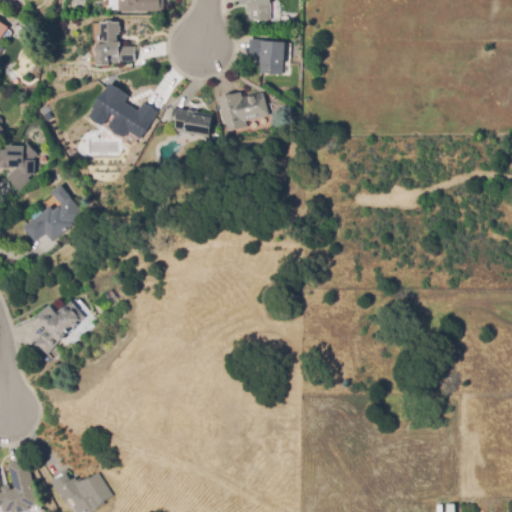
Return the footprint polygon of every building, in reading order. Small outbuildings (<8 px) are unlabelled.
[(163,0),(163,12),(118,12),(118,0),(163,0)] [(271,0),(271,21),(249,21),(249,5),(241,5),(241,0),(271,0)] [(105,66),(97,66),(97,53),(96,53),(96,48),(97,48),(97,45),(99,45),(100,23),(105,23),(107,23),(107,21),(113,21),(113,23),(120,23),(120,27),(121,27),(121,32),(120,32),(120,35),(118,35),(118,43),(121,43),(121,47),(136,47),(136,62),(120,62),(120,64),(110,64),(110,66),(105,66)] [(0,22),(9,28),(0,42),(0,22)] [(260,72),(261,57),(249,56),(251,39),(264,40),(264,42),(286,44),(283,72),(283,76),(260,74),(260,72)] [(105,123),(103,126),(89,117),(94,109),(93,108),(105,91),(110,83),(130,96),(125,103),(138,111),(144,103),(158,113),(140,140),(129,132),(125,138),(108,127),(116,116),(112,114),(105,123)] [(228,132),(220,98),(242,93),(243,98),(264,93),(269,116),(246,121),(247,128),(228,132)] [(210,138),(175,132),(176,126),(171,125),(174,109),(213,115),(210,138)] [(18,191),(6,178),(17,168),(9,168),(9,169),(2,169),(2,167),(0,167),(0,154),(2,154),(3,152),(7,153),(8,146),(24,147),(27,143),(38,154),(30,160),(37,160),(37,175),(32,175),(28,178),(31,181),(18,191)] [(34,243),(23,228),(51,207),(53,210),(61,204),(52,193),(62,185),(72,198),(71,198),(85,216),(52,242),(46,234),(34,243)] [(106,297),(105,295),(106,295),(112,290),(119,299),(112,304),(106,297)] [(48,356),(34,345),(47,328),(37,316),(51,305),(57,313),(63,308),(64,309),(73,302),(86,318),(79,324),(80,325),(65,337),(64,340),(62,342),(60,342),(48,356)] [(22,511),(4,511),(3,507),(0,507),(0,492),(3,492),(2,487),(10,485),(11,490),(15,489),(8,465),(27,460),(39,505),(29,507),(30,510),(22,511)] [(108,500),(105,502),(106,505),(95,511),(91,511),(90,510),(86,511),(77,511),(75,507),(77,505),(72,498),(67,501),(63,494),(61,496),(52,480),(68,470),(74,480),(77,478),(79,481),(82,479),(83,481),(90,477),(91,479),(99,473),(108,486),(114,496),(108,500)]
